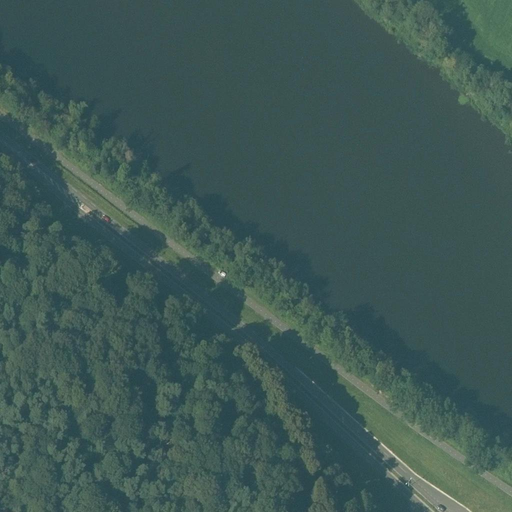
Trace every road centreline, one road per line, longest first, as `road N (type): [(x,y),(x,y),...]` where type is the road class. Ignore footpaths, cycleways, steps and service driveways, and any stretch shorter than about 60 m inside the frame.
road 1 (primary): [(444,511),(242,326),(0,140)]
road 2 (primary): [(0,140),(256,353),(428,511)]
